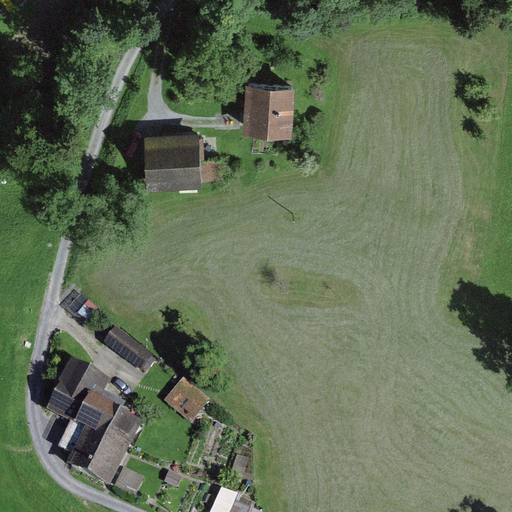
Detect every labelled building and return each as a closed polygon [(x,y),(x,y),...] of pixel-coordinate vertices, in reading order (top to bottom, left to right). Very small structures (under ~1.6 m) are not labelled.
[(251,128),(301,132),(305,82),(255,77),(251,128)] [(205,159),(204,129),(146,131),(148,189),(206,187),(205,180),(229,179),(228,159),(205,159)] [(71,315),(90,329),(100,314),(82,301),(71,315)] [(101,355),(142,385),(154,368),(113,339),(101,355)] [(77,473),(110,490),(142,428),(119,416),(124,406),(104,396),(111,383),(73,364),(48,412),(73,425),(71,429),(94,441),(77,473)] [(167,407),(186,423),(207,400),(188,383),(167,407)] [(118,489),(138,498),(145,482),(126,473),(118,489)] [(168,484),(180,490),(185,480),(173,474),(168,484)]
